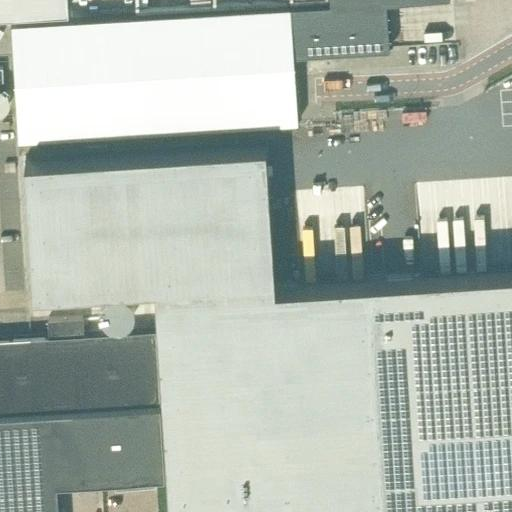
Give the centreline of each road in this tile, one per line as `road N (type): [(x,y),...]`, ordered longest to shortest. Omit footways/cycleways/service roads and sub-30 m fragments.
road 1 (unknown): [(467,74),(439,130),(416,144),(300,167)]
road 2 (unclassified): [(323,89),(435,85),(511,48)]
